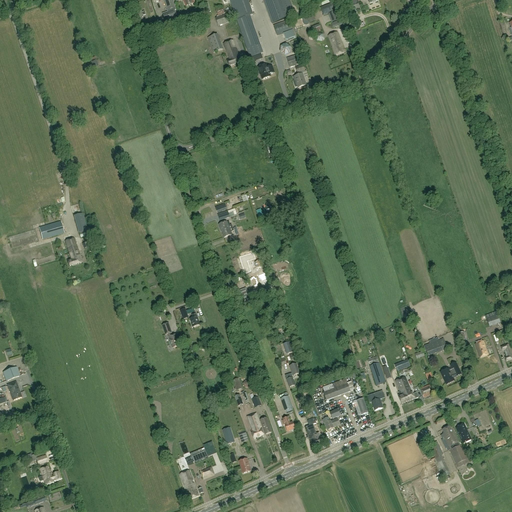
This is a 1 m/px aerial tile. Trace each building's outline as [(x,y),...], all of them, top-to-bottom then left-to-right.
[(164,0),(168,11),(175,8),(172,0),(164,0)] [(222,0),(223,1),(226,0),(229,0),(230,1),(237,21),(253,15),(248,0),(222,0)] [(296,16),(289,0),(264,0),(273,25),(296,16)] [(349,0),(351,4),(350,5),(352,11),(360,8),(358,2),(357,2),(357,1),(360,0),(349,0)] [(321,8),(324,16),(338,10),(335,2),(321,8)] [(168,13),(163,14),(166,22),(176,19),(175,16),(177,16),(175,10),(176,10),(175,8),(168,11),(167,11),(168,13)] [(217,18),(216,18),(218,26),(228,23),(226,15),(222,16),(222,15),(226,14),(223,8),(216,10),(217,16),(216,17),(217,18)] [(307,15),(309,23),(315,21),(313,13),(307,15)] [(274,26),(277,36),(293,31),(289,20),(274,26)] [(312,28),(314,34),(322,31),(319,25),(312,28)] [(293,31),(283,34),(286,42),(296,38),(293,31)] [(325,39),(323,35),(318,34),(315,37),(316,42),(322,43),(325,39)] [(328,37),(335,57),(344,54),(337,34),(328,37)] [(208,39),(214,53),(223,49),(217,35),(208,39)] [(233,41),(224,44),(228,56),(229,56),(230,60),(227,61),(229,68),(241,63),(233,41)] [(281,46),(280,53),(285,56),(291,53),(291,48),(286,44),(281,46)] [(263,54),(259,45),(247,49),(250,58),(263,54)] [(96,60),(90,62),(89,59),(86,60),(90,70),(92,69),(98,66),(96,60)] [(294,59),(288,61),(291,68),(297,66),(294,59)] [(263,80),(271,77),(270,75),(274,73),(272,66),(268,68),(267,65),(258,68),(260,74),(260,73),(263,80)] [(294,77),(295,80),(294,81),(293,82),(295,87),(296,88),(297,88),(298,88),(306,86),(302,74),(301,75),(300,73),(305,71),(303,66),(296,69),(298,76),(294,77)] [(72,214),(80,212),(76,195),(68,197),(72,214)] [(225,205),(216,208),(218,213),(227,210),(225,205)] [(237,214),(235,210),(218,215),(220,221),(230,218),(229,217),(237,214)] [(49,222),(50,223),(50,225),(39,228),(43,240),(64,234),(61,222),(55,223),(54,220),(60,219),(57,211),(29,219),(31,226),(49,222)] [(79,234),(80,234),(81,238),(88,236),(87,231),(83,214),(74,216),(79,234)] [(228,226),(227,223),(219,226),(222,233),(223,233),(225,238),(232,235),(231,232),(234,231),(232,225),(228,226)] [(74,239),(65,241),(71,259),(67,260),(69,268),(80,264),(82,263),(74,239)] [(253,253),(240,257),(245,273),(251,271),(248,261),(255,259),(253,253)] [(265,274),(258,277),(263,288),(261,288),(263,293),(272,289),(270,285),(265,274)] [(165,314),(164,313),(166,312),(164,308),(163,309),(162,305),(157,306),(158,309),(157,309),(159,316),(165,314)] [(196,315),(192,316),(193,318),(190,319),(193,327),(200,325),(197,317),(196,315)] [(486,319),(489,327),(501,323),(498,315),(486,319)] [(168,334),(173,349),(180,346),(177,335),(172,337),(171,334),(172,333),(170,324),(163,326),(166,335),(168,334)] [(459,334),(461,342),(467,340),(464,332),(459,334)] [(287,334),(280,336),(282,344),(289,342),(287,334)] [(444,339),(425,346),(428,356),(447,350),(444,339)] [(483,341),(475,344),(480,358),(488,355),(483,341)] [(284,344),(287,355),(294,352),(291,342),(284,344)] [(511,360),(511,352),(510,348),(509,344),(501,347),(502,351),(505,350),(507,357),(505,358),(507,362),(511,360)] [(371,365),(379,363),(377,357),(369,360),(371,365)] [(396,365),(398,372),(411,368),(408,361),(396,365)] [(451,365),(453,370),(450,372),(449,369),(441,372),(447,385),(455,381),(453,377),(455,376),(456,377),(461,375),(456,363),(451,365)] [(292,374),(286,376),(290,388),(295,386),(292,377),(300,374),(297,364),(290,367),(292,374)] [(370,367),(376,386),(385,383),(379,364),(370,367)] [(3,372),(6,382),(20,376),(16,367),(3,372)] [(431,373),(426,375),(429,383),(434,381),(431,373)] [(400,395),(398,396),(401,405),(414,400),(411,391),(405,377),(395,381),(400,392),(398,392),(400,395)] [(368,378),(364,379),(370,395),(374,393),(368,378)] [(243,389),(239,379),(233,380),(237,391),(243,389)] [(334,389),(330,391),(324,393),(327,401),(350,392),(346,380),(333,385),(334,389)] [(249,381),(245,381),(243,384),(245,388),(249,389),(251,385),(249,381)] [(17,382),(7,385),(13,401),(22,398),(17,382)] [(430,385),(421,389),(424,398),(433,394),(430,385)] [(375,411),(382,409),(379,400),(382,399),(382,397),(384,396),(383,392),(382,392),(383,393),(375,396),(374,394),(368,397),(370,403),(372,403),(375,411)] [(262,406),(259,397),(252,400),(255,408),(262,406)] [(289,397),(287,398),(280,400),(285,412),(293,409),(289,397)] [(357,402),(362,416),(368,413),(363,399),(357,402)] [(338,411),(331,413),(330,413),(333,419),(340,416),(338,411)] [(253,431),(252,432),(252,433),(252,434),(254,440),(265,436),(257,414),(248,417),(253,431)] [(267,418),(261,420),(266,436),(272,434),(267,418)] [(288,418),(287,419),(284,420),(284,421),(283,421),(284,426),(286,425),(285,425),(288,432),(295,430),(293,423),(290,424),(288,418)] [(314,419),(308,421),(309,426),(306,427),(313,447),(323,444),(314,419)] [(329,419),(323,421),(324,425),(325,425),(328,431),(334,429),(333,428),(340,425),(338,419),(331,422),(330,422),(329,419)] [(456,428),(463,444),(472,440),(465,424),(456,428)] [(346,426),(336,430),(340,439),(349,435),(346,426)] [(460,446),(459,441),(454,432),(453,432),(450,427),(442,430),(444,433),(443,434),(450,450),(460,446)] [(231,428),(222,431),(226,445),(235,442),(231,428)] [(437,442),(429,446),(436,459),(444,456),(437,442)] [(460,446),(450,450),(451,451),(450,452),(456,465),(467,460),(461,445),(460,446)] [(206,452),(193,457),(195,463),(208,457),(206,452)] [(46,457),(37,459),(38,465),(47,462),(46,457)] [(248,459),(239,462),(243,474),(251,471),(248,464),(249,463),(248,459)] [(443,461),(436,465),(440,475),(444,473),(445,477),(450,475),(443,461)] [(54,476),(52,476),(49,467),(40,470),(45,485),(54,482),(53,480),(55,479),(54,476)] [(202,471),(204,479),(214,475),(212,468),(202,471)] [(465,468),(459,470),(462,479),(468,477),(465,468)] [(190,471),(180,474),(189,500),(199,496),(190,471)] [(45,497),(26,504),(27,508),(46,501),(45,497)]
